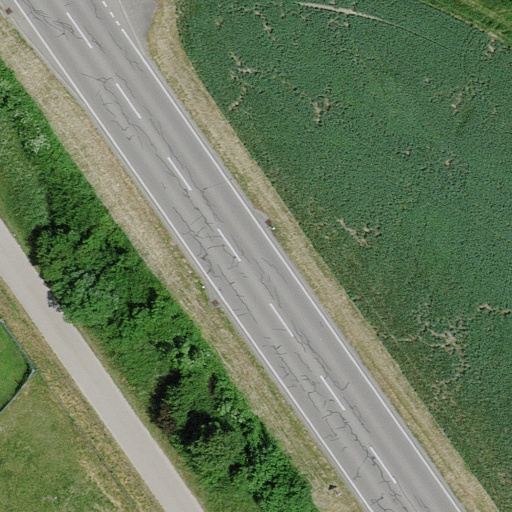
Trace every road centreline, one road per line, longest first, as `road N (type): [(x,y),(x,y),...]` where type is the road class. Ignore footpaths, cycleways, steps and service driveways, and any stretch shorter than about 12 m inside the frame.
road 1 (tertiary): [(55,0),(413,511)]
road 2 (track): [(184,511),(0,248)]
